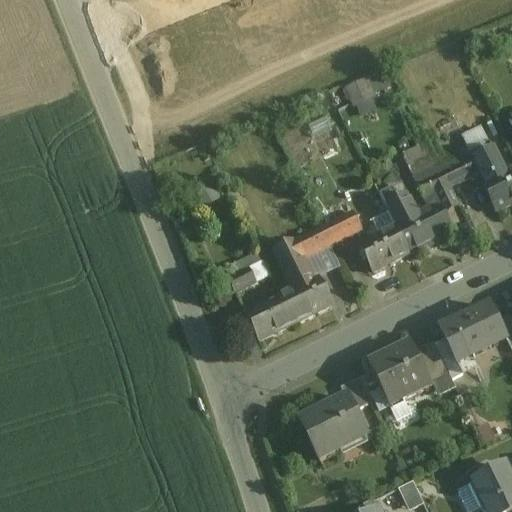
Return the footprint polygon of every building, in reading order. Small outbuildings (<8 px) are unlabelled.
[(466,149),(442,161),(444,165),(439,168),(450,190),(479,176),(473,164),(466,149)] [(492,155),(473,164),(479,176),(484,187),(483,187),(484,188),(504,178),(492,155)] [(439,168),(411,182),(423,204),(425,203),(430,213),(433,219),(440,215),(442,218),(459,210),(450,191),(450,190),(439,168)] [(511,173),(504,178),(484,188),(483,187),(481,188),(495,216),(511,207),(511,173)] [(404,202),(385,212),(387,216),(386,216),(394,231),(411,222),(409,218),(414,214),(411,209),(404,202)] [(411,222),(394,231),(407,258),(443,241),(440,235),(448,231),(442,218),(440,215),(433,219),(430,213),(411,222)] [(356,216),(321,234),(329,251),(365,233),(356,216)] [(407,258),(394,231),(358,249),(371,276),(407,258)] [(321,234),(297,246),(305,263),(329,251),(321,234)] [(305,263),(297,246),(296,244),(276,254),(296,293),(281,300),(294,326),(329,309),(317,283),(315,283),(305,263)] [(248,273),(228,282),(235,296),(255,287),(248,273)] [(281,300),(246,318),(259,344),(294,326),(281,300)] [(489,309),(453,327),(440,334),(444,343),(457,368),(457,367),(471,360),(470,358),(504,342),(505,344),(497,326),(489,309)] [(511,325),(509,320),(497,326),(505,344),(511,356),(511,355),(511,325)] [(457,368),(444,343),(434,348),(449,379),(451,383),(462,378),(457,367),(457,368)] [(432,346),(413,355),(429,389),(449,379),(434,348),(432,346)] [(409,348),(368,368),(371,376),(361,381),(361,382),(366,391),(376,386),(396,426),(400,427),(414,420),(415,416),(413,413),(410,411),(405,402),(430,390),(429,389),(413,355),(409,348)] [(361,382),(340,393),(345,403),(352,416),(373,406),(366,391),(361,382)] [(345,403),(299,426),(318,465),(339,455),(339,453),(364,440),(352,416),(345,403)] [(511,511),(511,486),(504,470),(472,486),(472,488),(484,510),(484,511),(511,511)] [(416,511),(423,509),(412,486),(398,493),(407,511),(416,511)] [(472,488),(460,494),(459,494),(457,499),(463,511),(480,511),(484,510),(472,488)]
